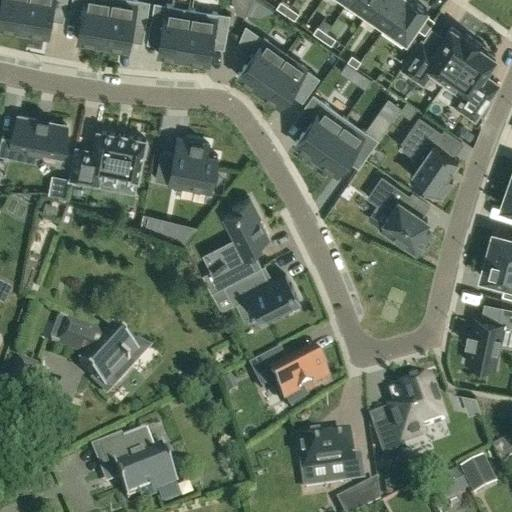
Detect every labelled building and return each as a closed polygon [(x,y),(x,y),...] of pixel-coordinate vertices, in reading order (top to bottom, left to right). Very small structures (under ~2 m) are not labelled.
[(1,0),(0,9),(0,26),(23,30),(28,0),(1,0)] [(28,0),(23,30),(49,35),(53,10),(65,12),(67,0),(28,0)] [(71,0),(70,13),(82,15),(78,40),(103,44),(110,0),(71,0)] [(110,0),(103,44),(129,48),(134,23),(146,25),(150,0),(148,0),(110,0)] [(233,0),(237,12),(246,16),(247,14),(252,0),(233,0)] [(349,0),(356,5),(368,13),(376,0),(349,0)] [(385,24),(386,25),(387,26),(390,21),(403,0),(376,0),(368,13),(371,15),(385,24)] [(427,9),(413,0),(403,0),(390,21),(387,26),(386,25),(382,31),(402,45),(415,26),(425,33),(434,19),(425,12),(427,9)] [(154,1),(150,27),(162,29),(158,54),(184,58),(192,8),(167,3),(154,1)] [(286,14),(290,7),(281,1),(276,7),(286,14)] [(299,13),(290,7),(286,14),(295,20),(299,13)] [(192,8),(184,58),(209,62),(214,38),(226,40),(230,14),(218,13),(218,12),(192,8)] [(252,54),(237,75),(259,90),(285,53),(246,25),(238,44),(252,54)] [(313,33),(322,39),(327,32),(318,26),(313,33)] [(445,83),(475,39),(464,31),(462,34),(451,26),(436,49),(422,40),(403,69),(413,76),(420,66),(445,83)] [(336,38),(327,32),(322,39),(331,45),(336,38)] [(486,47),(475,39),(445,83),(470,100),(463,110),(475,118),(499,84),(484,74),(496,57),(484,49),(486,47)] [(285,53),(259,90),(280,105),(294,84),(307,94),(320,77),(285,53)] [(361,61),(352,55),(348,61),(357,68),(361,61)] [(365,75),(358,84),(364,89),(371,79),(365,75)] [(309,100),(294,121),(305,128),(295,143),(316,158),(341,122),(309,100)] [(416,108),(406,102),(399,111),(409,118),(416,108)] [(448,177),(459,160),(435,143),(443,131),(435,126),(419,115),(410,128),(426,139),(414,157),(421,161),(412,174),(410,176),(442,198),(444,196),(452,183),(454,181),(448,177)] [(2,136),(0,146),(0,155),(11,157),(13,148),(61,157),(67,126),(49,122),(49,118),(48,118),(47,122),(38,120),(39,116),(37,116),(37,120),(18,116),(14,138),(2,136)] [(341,122),(316,158),(339,174),(349,159),(354,153),(363,160),(374,145),(378,140),(345,117),(341,122)] [(138,178),(145,141),(146,141),(146,139),(144,139),(127,136),(127,135),(117,133),(117,134),(100,131),(100,130),(98,130),(97,132),(98,132),(98,133),(94,150),(75,147),(69,179),(100,185),(102,173),(136,179),(136,180),(139,180),(139,178),(138,178)] [(161,151),(155,179),(169,181),(169,183),(211,191),(218,155),(207,153),(209,144),(203,143),(203,141),(192,139),(191,140),(178,138),(174,153),(161,151)] [(406,204),(412,196),(382,176),(368,197),(377,203),(390,212),(380,228),(416,253),(430,232),(423,227),(428,219),(406,204)] [(511,185),(507,184),(498,208),(511,212),(511,185)] [(119,187),(121,208),(149,206),(148,198),(140,199),(139,186),(119,187)] [(217,266),(203,274),(212,291),(224,285),(262,265),(256,253),(263,249),(260,243),(270,237),(260,217),(250,198),(233,207),(235,212),(224,217),(241,250),(215,263),(217,266)] [(56,215),(59,207),(46,203),(43,210),(56,215)] [(163,217),(148,214),(144,228),(159,233),(163,217)] [(511,234),(491,229),(485,254),(511,261),(511,234)] [(511,297),(511,261),(485,254),(478,279),(504,286),(502,295),(511,297)] [(286,275),(271,283),(262,265),(224,285),(233,304),(248,296),(263,324),(283,313),(280,309),(299,299),(294,290),(295,289),(292,284),(291,284),(286,275)] [(465,343),(465,344),(469,345),(466,362),(494,368),(503,325),(511,327),(511,308),(501,306),(498,322),(475,317),(472,331),(467,330),(467,331),(468,332),(466,343),(465,343)] [(106,334),(61,318),(60,319),(63,320),(54,342),(52,341),(52,343),(89,356),(85,369),(87,371),(87,372),(105,388),(107,387),(106,386),(114,377),(118,381),(132,366),(129,363),(140,351),(113,327),(106,334)] [(280,351),(250,367),(262,388),(274,382),(284,401),(286,401),(290,408),(307,399),(303,391),(327,379),(321,368),(325,366),(318,353),(314,355),(313,353),(287,365),(280,351)] [(42,367),(18,359),(6,393),(31,402),(44,365),(43,365),(42,367)] [(398,454),(394,442),(400,439),(401,442),(423,435),(421,428),(444,420),(434,391),(430,378),(388,393),(393,406),(389,407),(394,421),(387,424),(387,422),(374,427),(385,458),(398,454)] [(151,449),(143,429),(101,446),(109,467),(115,465),(127,496),(140,491),(143,500),(158,494),(155,485),(176,477),(163,444),(151,449)] [(331,431),(297,436),(302,470),(342,465),(344,479),(362,476),(360,461),(353,462),(349,435),(332,438),(331,431)] [(484,456),(460,468),(469,486),(493,474),(484,456)] [(511,474),(511,457),(503,465),(511,474)] [(467,490),(456,471),(447,476),(457,495),(467,490)] [(345,511),(361,511),(369,508),(359,490),(339,500),(345,511)]
